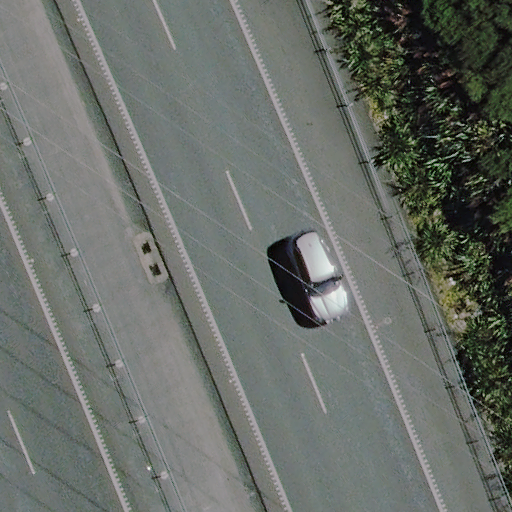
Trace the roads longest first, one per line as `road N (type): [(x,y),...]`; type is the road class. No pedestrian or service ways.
road 1 (motorway): [(155,0),(365,511)]
road 2 (motorway): [(46,511),(0,394)]
